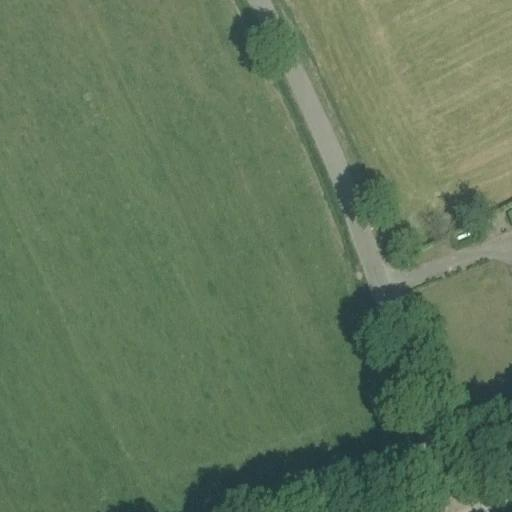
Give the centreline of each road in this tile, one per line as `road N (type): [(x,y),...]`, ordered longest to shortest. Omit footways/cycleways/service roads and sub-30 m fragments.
road 1 (unclassified): [(436,511),(438,465),(342,179),(256,0)]
road 2 (unknown): [(381,295),(511,251)]
